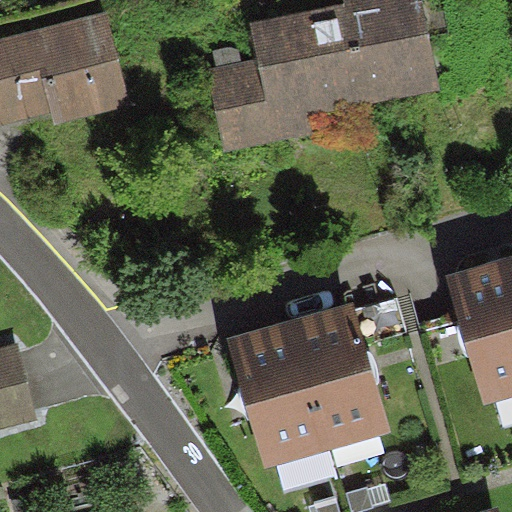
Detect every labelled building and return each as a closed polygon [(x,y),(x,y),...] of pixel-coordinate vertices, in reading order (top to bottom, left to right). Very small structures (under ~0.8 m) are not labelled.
[(207,68),(222,153),(313,137),(309,111),(434,88),(417,0),(348,0),(349,8),(250,25),(256,59),(207,68)] [(105,18),(0,45),(0,127),(56,113),(60,131),(129,114),(105,18)] [(487,390),(511,382),(511,243),(510,238),(449,256),(487,390)] [(349,285),(287,303),(326,435),(389,416),(349,285)] [(268,452),(326,435),(287,303),(228,321),(268,452)] [(0,418),(33,412),(16,340),(0,343),(0,418)]
